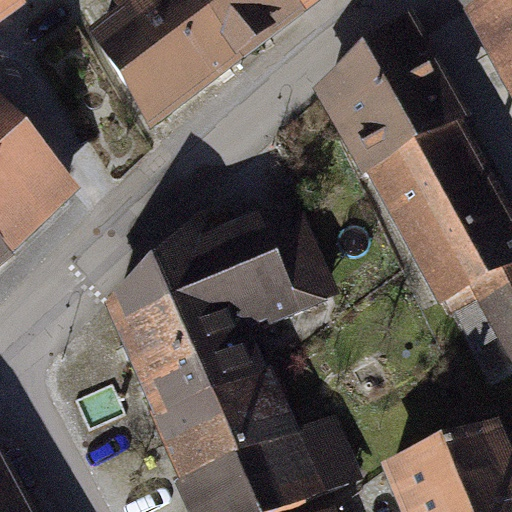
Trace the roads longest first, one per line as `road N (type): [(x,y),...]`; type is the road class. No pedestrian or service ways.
road 1 (residential): [(396,0),(171,178),(2,353)]
road 2 (residential): [(88,511),(2,353)]
